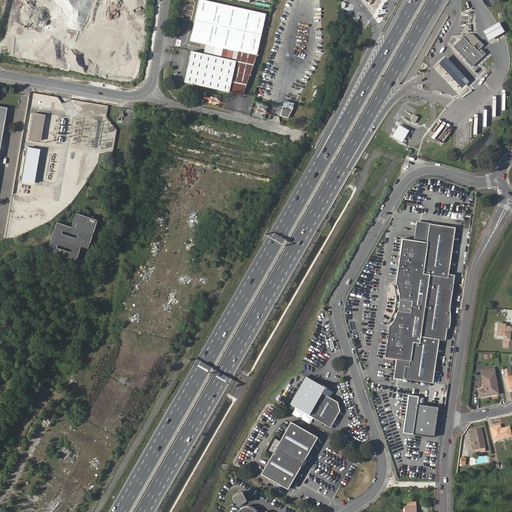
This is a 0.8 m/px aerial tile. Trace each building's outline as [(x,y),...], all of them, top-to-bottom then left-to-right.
[(213,56),(204,54),(191,51),(184,84),(230,95),(239,97),(256,57),(265,15),(201,1),(191,42),(205,45),(215,47),(213,56)] [(463,37),(452,47),(454,48),(457,52),(469,65),(471,67),(482,56),(477,50),(483,45),(479,41),(472,46),(463,37)] [(205,45),(204,54),(213,56),(215,47),(205,45)] [(294,104),(285,101),(280,116),(287,118),(293,109),(294,104)] [(407,106),(402,116),(410,120),(415,110),(407,106)] [(34,113),(30,138),(41,140),(46,115),(34,113)] [(410,131),(399,125),(392,137),(402,143),(410,131)] [(445,157),(444,154),(449,153),(448,146),(440,147),(441,158),(445,157)] [(34,184),(39,151),(27,149),(23,183),(34,184)] [(419,205),(428,205),(429,194),(420,193),(419,205)] [(57,222),(47,251),(76,260),(81,247),(88,249),(97,220),(76,213),(71,227),(57,222)] [(416,220),(413,241),(427,243),(430,224),(431,224),(431,223),(416,220)] [(398,307),(397,311),(395,316),(392,322),(389,326),(385,357),(396,358),(409,360),(408,366),(405,365),(403,379),(406,379),(432,383),(439,340),(445,340),(447,328),(448,327),(449,323),(449,309),(454,275),(448,274),(455,228),(431,224),(430,224),(427,243),(413,241),(402,239),(395,283),(397,287),(399,293),(399,299),(399,303),(398,307)] [(497,336),(503,336),(502,341),(503,341),(503,348),(511,348),(511,327),(506,327),(506,325),(498,324),(497,336)] [(409,360),(396,358),(393,379),(405,381),(406,379),(403,379),(405,365),(408,366),(409,360)] [(481,374),(482,379),(484,379),(485,388),(483,389),(478,390),(479,396),(497,393),(494,373),(481,374)] [(331,400),(322,395),(325,389),(306,378),(290,406),(331,430),(341,413),(339,404),(331,400)] [(334,394),(325,389),(322,395),(331,400),(334,394)] [(391,402),(400,403),(400,395),(392,394),(391,402)] [(439,407),(417,404),(418,396),(408,395),(403,431),(435,436),(439,407)] [(301,467),(305,459),(318,437),(290,422),(278,442),(273,439),(266,452),(272,455),(261,473),(288,489),(301,467)] [(494,439),(511,436),(509,427),(503,429),(503,430),(501,430),(501,429),(500,425),(492,427),(494,439)] [(476,449),(485,447),(481,428),(471,430),(474,441),(475,449),(476,449)] [(238,492),(235,494),(236,497),(234,499),(236,503),(238,501),(240,503),(244,501),(242,498),(245,496),(242,493),(240,494),(238,492)] [(406,506),(405,511),(416,511),(416,506),(417,503),(416,501),(408,501),(408,503),(408,506),(406,506)]
